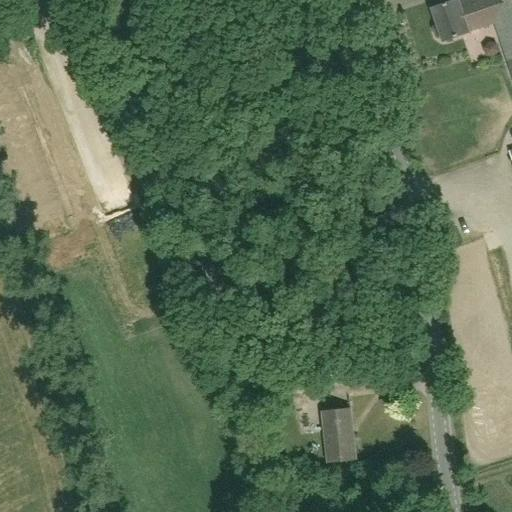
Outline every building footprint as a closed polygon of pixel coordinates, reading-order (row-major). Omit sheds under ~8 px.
[(511,0),(451,0),(453,4),(432,11),(444,44),(470,35),(469,33),(495,24),(511,72),(511,0)] [(13,199),(27,198),(30,236),(54,234),(52,198),(42,199),(40,175),(12,177),(13,199)] [(292,258),(291,235),(269,235),(272,259),(292,258)] [(291,371),(293,393),(316,391),(314,369),(291,371)] [(352,409),(349,409),(321,412),(327,464),(357,461),(352,409)]
